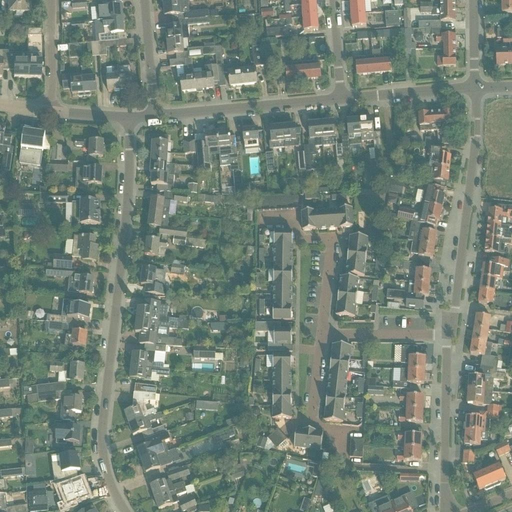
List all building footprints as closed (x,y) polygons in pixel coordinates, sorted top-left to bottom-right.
[(29,13),(28,0),(9,0),(9,13),(29,13)] [(260,0),(261,8),(268,8),(267,0),(269,0),(260,0)] [(430,0),(431,25),(432,25),(433,67),(440,67),(440,68),(447,68),(447,67),(454,67),(454,53),(455,53),(455,43),(454,43),(454,39),(455,39),(455,29),(454,29),(453,15),(452,15),(452,10),(453,10),(453,1),(452,1),(451,0),(430,0)] [(72,10),(87,9),(86,1),(71,2),(72,10)] [(186,1),(164,3),(165,17),(171,16),(172,22),(200,20),(209,18),(208,11),(189,13),(188,1),(186,1)] [(364,1),(350,2),(351,15),(365,14),(371,13),(370,1),(364,2),(364,1)] [(502,15),(511,14),(511,1),(502,2),(502,15)] [(97,22),(103,21),(123,20),(121,6),(112,6),(112,2),(96,3),(96,8),(96,9),(99,9),(100,21),(97,21),(97,22)] [(303,19),(317,18),(316,5),(302,6),(303,19)] [(386,29),(399,28),(399,17),(398,12),(385,13),(386,29)] [(352,28),(362,27),(366,27),(365,14),(351,15),(352,28)] [(416,16),(399,17),(399,28),(417,26),(416,16)] [(304,32),(308,32),(318,31),(317,18),(303,19),(304,32)] [(101,30),(98,35),(98,43),(116,42),(118,42),(118,41),(118,35),(121,34),(124,34),(123,20),(109,21),(103,21),(103,22),(104,28),(104,30),(101,30)] [(167,42),(182,41),(189,40),(188,27),(201,25),(200,20),(172,22),(173,28),(166,29),(167,42)] [(72,31),(85,30),(84,23),(71,24),(72,31)] [(266,39),(281,38),(282,38),(282,29),(266,30),(266,39)] [(497,33),(498,38),(511,36),(510,30),(497,33)] [(511,40),(502,41),(502,62),(506,62),(506,66),(511,66),(511,62),(511,40)] [(182,41),(167,42),(168,55),(176,55),(183,54),(182,41)] [(99,57),(106,57),(106,48),(117,48),(116,42),(98,43),(99,57)] [(69,60),(81,59),(80,45),(68,46),(69,60)] [(254,68),(264,67),(262,47),(252,49),(254,68)] [(204,49),(187,50),(187,54),(188,60),(192,59),(203,58),(203,57),(216,55),(215,48),(204,49)] [(414,49),(356,54),(358,75),(364,75),(364,76),(373,75),(373,74),(378,73),(378,75),(387,74),(387,73),(392,72),(392,73),(401,72),(401,71),(406,71),(406,72),(415,71),(415,68),(419,68),(418,54),(414,55),(414,49)] [(8,54),(7,54),(7,68),(13,68),(13,79),(27,79),(27,54),(8,54)] [(27,54),(27,79),(40,79),(40,55),(27,54)] [(223,67),(222,55),(216,55),(217,67),(218,75),(224,75),(224,74),(229,74),(230,88),(244,87),(242,72),(241,65),(223,67)] [(320,55),(273,59),(275,80),(281,79),(282,83),(288,82),(288,79),(297,78),(297,81),(303,81),(303,78),(312,77),(313,80),(319,79),(319,76),(322,76),(320,55)] [(176,61),(169,62),(170,68),(176,67),(183,67),(184,78),(180,79),(182,93),(195,92),(194,77),(193,71),(192,59),(188,60),(184,60),(176,61)] [(120,94),(128,94),(127,91),(132,91),(131,81),(130,67),(118,68),(120,92),(120,94)] [(202,77),(194,77),(195,92),(196,92),(197,92),(197,93),(198,94),(199,94),(200,94),(201,93),(202,92),(202,91),(205,91),(209,90),(214,90),(214,84),(219,83),(218,75),(217,67),(208,68),(206,68),(206,76),(202,77)] [(108,93),(120,92),(118,68),(112,69),(112,77),(107,77),(108,93)] [(89,79),(89,69),(82,70),(83,76),(83,80),(84,97),(90,97),(91,96),(91,94),(96,94),(95,78),(89,79)] [(244,87),(257,85),(255,70),(255,71),(242,72),(244,87)] [(84,97),(83,80),(83,76),(63,77),(64,90),(72,89),(72,95),(77,95),(77,97),(79,98),(84,97)] [(411,117),(407,117),(408,125),(412,124),(413,136),(460,132),(458,111),(451,112),(451,108),(445,109),(445,113),(436,113),(436,110),(430,110),(430,114),(411,115),(411,117)] [(496,128),(511,127),(511,109),(496,110),(496,128)] [(372,119),(359,120),(361,142),(370,141),(373,140),(374,150),(369,150),(370,161),(375,160),(375,164),(382,164),(383,158),(383,157),(381,132),(380,132),(373,133),(372,129),(372,119)] [(348,136),(341,136),(342,145),(343,159),(350,159),(349,147),(362,146),(361,142),(359,120),(347,121),(348,131),(348,136)] [(333,123),(321,124),(322,139),(323,147),(329,146),(335,146),(337,145),(336,137),(334,137),(334,133),(333,123)] [(309,147),(303,147),(304,152),(306,171),(313,170),(312,156),(312,154),(315,153),(315,148),(317,147),(323,147),(322,139),(321,124),(309,125),(309,135),(310,139),(308,139),(309,147)] [(3,128),(3,126),(0,126),(0,152),(2,155),(4,155),(1,172),(10,173),(13,148),(10,148),(12,135),(5,134),(5,128),(3,128)] [(295,126),(282,127),(284,142),(284,148),(293,148),(299,147),(298,140),(296,140),(296,136),(295,126)] [(271,143),(269,143),(270,150),(276,149),(284,148),(284,142),(282,127),(270,128),(271,138),(271,143)] [(22,141),(19,163),(20,163),(19,165),(40,168),(40,166),(41,166),(42,160),(45,134),(38,133),(34,133),(31,132),(31,131),(25,130),(25,131),(24,131),(22,141)] [(257,130),(243,131),(244,141),(244,143),(245,150),(258,149),(258,143),(258,142),(258,140),(257,130)] [(229,132),(217,133),(218,149),(219,156),(219,157),(220,168),(230,167),(230,173),(233,173),(239,172),(237,155),(236,137),(230,138),(229,132)] [(206,145),(196,146),(199,173),(210,172),(209,157),(219,156),(218,149),(217,133),(209,134),(205,134),(205,144),(206,145)] [(150,136),(149,147),(152,147),(151,154),(167,154),(168,147),(168,137),(150,136)] [(103,158),(103,143),(76,141),(75,147),(83,147),(83,150),(89,150),(89,157),(103,158)] [(66,162),(67,147),(52,146),(52,149),(49,149),(49,159),(51,159),(51,161),(66,162)] [(428,147),(427,156),(429,156),(428,168),(435,168),(449,170),(451,157),(444,156),(445,148),(430,147),(428,147)] [(304,152),(297,153),(299,172),(306,171),(304,152)] [(273,153),(265,154),(267,173),(275,172),(273,153)] [(149,160),(148,164),(167,165),(167,154),(151,154),(151,160),(149,160)] [(343,159),(337,159),(338,178),(345,177),(343,159)] [(67,173),(67,163),(50,163),(50,172),(67,173)] [(148,164),(148,169),(150,169),(150,175),(167,176),(174,177),(175,166),(166,165),(167,165),(148,164)] [(435,168),(434,182),(438,182),(448,183),(449,170),(435,168)] [(101,185),(102,170),(83,169),(82,173),(80,173),(79,190),(88,190),(88,184),(101,185)] [(239,172),(233,173),(235,197),(249,197),(248,187),(242,187),(241,174),(239,172)] [(148,175),(147,179),(151,180),(151,186),(157,186),(157,192),(164,193),(173,193),(174,177),(167,176),(150,175),(148,175)] [(188,185),(187,194),(197,195),(197,186),(188,185)] [(418,192),(415,203),(420,204),(442,209),(445,196),(442,195),(443,189),(426,186),(425,193),(418,192)] [(67,205),(67,195),(46,195),(40,194),(40,204),(47,204),(67,205)] [(175,195),(174,202),(187,204),(188,197),(175,195)] [(198,196),(197,201),(201,201),(201,203),(217,205),(217,198),(198,196)] [(242,199),(242,203),(242,208),(247,208),(247,222),(252,223),(252,206),(251,206),(251,199),(242,199)] [(152,200),(150,213),(169,216),(171,203),(164,202),(164,201),(162,201),(152,200)] [(99,212),(99,204),(81,203),(81,204),(73,204),(73,212),(72,224),(75,224),(79,224),(81,224),(81,225),(99,225),(99,218),(100,212),(99,212)] [(399,210),(398,216),(397,219),(398,219),(411,222),(411,223),(435,227),(436,221),(439,222),(442,209),(420,204),(418,215),(414,214),(414,213),(399,210)] [(18,206),(18,218),(28,218),(29,207),(18,206)] [(488,225),(506,227),(507,219),(511,219),(511,207),(508,207),(508,212),(489,210),(488,225)] [(352,210),(340,211),(341,229),(353,228),(352,210)] [(340,211),(327,212),(328,230),(341,229),(340,211)] [(327,212),(313,213),(315,231),(328,230),(327,212)] [(150,213),(148,227),(160,229),(159,235),(168,237),(174,238),(186,239),(187,231),(167,229),(169,216),(150,213)] [(313,213),(301,214),(303,232),(315,231),(313,213)] [(386,219),(385,230),(393,232),(394,220),(386,219)] [(411,223),(410,230),(415,231),(413,243),(421,244),(435,247),(437,234),(425,232),(426,226),(411,223)] [(488,225),(486,239),(511,241),(511,235),(508,235),(509,227),(506,227),(488,225)] [(273,240),(273,245),(291,245),(291,233),(273,233),(273,240)] [(74,237),(71,258),(74,258),(83,259),(82,262),(96,263),(97,248),(94,248),(95,239),(80,237),(80,238),(76,237),(74,237)] [(350,237),(349,251),(366,253),(368,239),(350,237)] [(174,238),(173,246),(205,250),(206,242),(186,239),(174,238)] [(511,241),(486,239),(485,253),(498,255),(498,254),(504,255),(505,245),(510,246),(511,241)] [(147,240),(145,256),(154,257),(157,257),(164,258),(165,249),(167,249),(168,243),(159,242),(156,241),(147,240)] [(413,243),(411,255),(419,256),(419,257),(422,258),(432,260),(435,247),(421,244),(413,243)] [(273,245),(273,258),(291,258),(291,245),(273,245)] [(247,248),(246,256),(253,258),(254,249),(247,248)] [(349,251),(347,262),(365,264),(366,253),(349,251)] [(401,255),(400,262),(408,263),(409,256),(401,255)] [(54,265),(53,269),(66,270),(71,271),(71,270),(72,261),(66,260),(66,258),(54,257),(54,265)] [(273,258),(273,271),(291,271),(291,258),(273,258)] [(387,260),(386,266),(399,268),(400,263),(400,262),(387,260)] [(483,265),(482,278),(496,280),(502,281),(503,273),(503,268),(508,269),(509,262),(490,260),(489,266),(483,265)] [(347,262),(346,276),(364,278),(365,264),(347,262)] [(399,268),(399,270),(408,272),(409,264),(400,263),(399,268)] [(172,266),(171,274),(183,276),(184,268),(172,266)] [(46,273),(46,277),(66,278),(72,279),(72,277),(74,278),(75,271),(71,270),(71,271),(66,270),(53,269),(46,269),(46,273)] [(143,270),(141,286),(146,286),(145,294),(165,297),(166,288),(164,288),(166,273),(165,273),(155,271),(156,271),(153,271),(143,270)] [(417,270),(415,283),(429,285),(431,271),(421,270),(417,270)] [(273,271),(273,283),(291,283),(291,271),(273,271)] [(81,278),(74,278),(72,277),(72,279),(71,284),(74,284),(73,294),(92,296),(94,280),(81,278)] [(242,277),(232,278),(232,286),(242,285),(242,277)] [(340,278),(339,291),(357,294),(358,280),(340,278)] [(494,293),(496,280),(482,278),(480,291),(494,293)] [(273,283),(273,296),(291,296),(291,283),(273,283)] [(407,298),(406,308),(423,310),(424,299),(423,299),(423,297),(428,298),(429,285),(415,283),(410,283),(408,296),(408,298),(407,298)] [(339,291),(338,303),(356,305),(357,294),(339,291)] [(387,291),(386,300),(404,301),(404,293),(387,291)] [(492,306),(494,293),(480,291),(478,304),(492,306)] [(273,296),(273,309),(291,309),(291,296),(273,296)] [(138,309),(137,321),(166,324),(169,325),(178,325),(178,321),(170,320),(167,319),(168,307),(158,306),(158,304),(156,304),(157,298),(145,298),(145,302),(144,309),(138,309)] [(47,316),(46,323),(67,325),(78,326),(79,321),(89,322),(91,308),(87,307),(85,307),(85,304),(63,301),(61,318),(47,316)] [(338,303),(336,316),(354,318),(356,305),(338,303)] [(273,309),(273,321),(291,321),(291,309),(273,309)] [(488,331),(491,318),(476,316),(474,329),(488,331)] [(137,321),(135,333),(140,334),(139,345),(142,345),(155,347),(163,347),(174,348),(182,348),(182,341),(177,341),(177,340),(168,339),(169,330),(177,331),(178,326),(178,325),(169,325),(166,324),(137,321)] [(44,322),(44,326),(45,326),(44,331),(48,331),(65,333),(63,348),(72,349),(72,347),(85,348),(87,334),(77,332),(66,331),(67,325),(44,322)] [(280,324),(255,324),(255,334),(275,334),(274,345),(268,345),(268,352),(284,353),(284,346),(291,346),(291,330),(280,330),(280,324)] [(220,325),(211,325),(211,330),(211,333),(220,333),(220,325)] [(486,344),(488,331),(474,329),(472,341),(486,344)] [(492,345),(486,344),(472,341),(470,355),(482,356),(480,367),(497,369),(498,367),(499,359),(490,357),(491,352),(492,345)] [(333,346),(331,359),(349,361),(351,348),(333,346)] [(402,347),(401,365),(409,365),(409,371),(424,372),(425,358),(417,358),(417,348),(402,347)] [(194,357),(194,360),(214,361),(214,355),(215,349),(195,349),(194,357)] [(133,355),(131,367),(163,371),(164,366),(153,364),(154,359),(162,360),(162,356),(155,355),(146,354),(146,356),(143,356),(133,355)] [(273,357),(273,369),(291,368),(291,357),(273,357)] [(331,359),(330,371),(348,373),(349,361),(331,359)] [(71,366),(63,365),(51,364),(50,373),(66,374),(66,381),(83,383),(84,366),(71,366)] [(131,367),(130,379),(140,381),(151,382),(152,374),(157,375),(157,377),(168,378),(169,371),(163,371),(131,367)] [(505,382),(506,375),(505,375),(496,374),(497,370),(497,369),(480,367),(479,378),(474,377),(471,376),(471,377),(469,377),(468,391),(492,393),(493,381),(505,382)] [(273,369),(273,382),(291,382),(291,368),(273,369)] [(393,389),(410,390),(410,384),(414,384),(424,385),(424,372),(409,371),(401,370),(393,370),(393,383),(393,389)] [(330,371),(329,384),(346,386),(348,373),(330,371)] [(0,389),(10,389),(9,381),(0,381),(0,389)] [(273,382),(273,395),(291,395),(291,382),(273,382)] [(329,384),(327,397),(345,399),(346,386),(329,384)] [(24,393),(22,393),(22,397),(27,397),(53,394),(52,385),(31,387),(31,388),(32,392),(24,393)] [(133,393),(133,394),(145,394),(151,395),(156,395),(156,388),(134,386),(133,393)] [(368,387),(368,396),(383,396),(383,388),(375,388),(368,387)] [(491,407),(492,393),(468,391),(467,406),(468,406),(468,405),(469,405),(469,406),(472,407),(472,406),(483,407),(483,406),(487,407),(487,413),(498,414),(498,413),(503,413),(503,408),(491,407)] [(53,394),(27,397),(28,404),(38,403),(38,404),(60,401),(59,393),(55,394),(53,394)] [(273,395),(273,406),(291,406),(291,395),(273,395)] [(400,396),(399,402),(407,402),(407,410),(422,410),(423,397),(413,396),(408,396),(408,397),(400,396)] [(327,397),(326,408),(344,410),(345,399),(327,397)] [(81,414),(82,400),(72,399),(63,398),(61,422),(64,422),(71,423),(74,423),(75,413),(81,414)] [(132,411),(125,413),(129,425),(148,418),(154,416),(155,416),(154,411),(147,413),(144,407),(144,404),(133,403),(132,411)] [(197,403),(196,411),(206,412),(207,404),(197,403)] [(273,406),(273,420),(291,420),(291,406),(273,406)] [(326,408),(324,422),(342,424),(344,410),(326,408)] [(0,420),(14,419),(13,410),(0,411),(0,420)] [(398,416),(398,422),(407,423),(412,423),(422,424),(422,410),(407,410),(407,417),(398,416)] [(487,413),(486,413),(472,412),(472,417),(468,417),(468,418),(467,418),(467,417),(466,417),(465,432),(488,434),(490,420),(498,420),(498,414),(487,413)] [(192,415),(185,416),(186,423),(193,422),(192,415)] [(148,418),(129,425),(133,437),(142,434),(147,432),(150,430),(151,428),(150,424),(150,423),(155,421),(154,416),(148,418)] [(232,420),(226,422),(228,429),(234,427),(232,420)] [(71,423),(64,422),(61,422),(61,423),(55,423),(54,436),(56,436),(56,445),(66,446),(66,443),(78,444),(79,430),(70,429),(71,423)] [(163,427),(152,431),(154,437),(165,433),(163,427)] [(398,429),(398,435),(399,435),(398,448),(405,448),(421,449),(421,436),(417,435),(417,430),(398,429)] [(233,430),(227,432),(229,439),(236,436),(233,430)] [(278,430),(267,439),(272,444),(282,435),(278,430)] [(296,430),(294,448),(307,450),(309,432),(296,430)] [(309,432),(307,450),(321,451),(323,433),(309,432)] [(488,434),(465,432),(463,432),(462,440),(465,440),(464,446),(465,446),(466,446),(466,447),(469,447),(480,447),(480,441),(487,442),(488,434)] [(146,447),(138,450),(142,462),(168,453),(166,447),(165,443),(169,442),(166,435),(145,443),(146,447)] [(282,435),(272,444),(277,449),(287,440),(282,435)] [(257,447),(264,449),(267,440),(260,437),(257,447)] [(226,443),(224,447),(226,451),(233,448),(230,442),(226,443)] [(504,455),(510,453),(506,442),(499,445),(504,455)] [(498,458),(504,455),(499,445),(493,448),(498,458)] [(397,456),(397,461),(404,462),(420,463),(421,449),(405,448),(405,456),(397,456)] [(329,451),(327,465),(334,467),(336,452),(329,451)] [(168,453),(142,462),(143,467),(142,468),(144,473),(145,473),(146,474),(155,470),(160,469),(173,464),(169,453),(168,453)] [(61,465),(53,466),(54,474),(55,482),(56,482),(56,483),(68,481),(68,480),(67,473),(77,472),(80,471),(78,455),(70,456),(70,455),(71,455),(71,454),(59,456),(60,456),(61,465)] [(313,469),(311,478),(313,478),(314,478),(316,479),(318,479),(320,479),(322,479),(325,466),(315,463),(313,469)] [(151,488),(149,489),(151,494),(153,493),(154,499),(185,488),(183,483),(173,487),(172,482),(190,476),(186,466),(178,469),(178,468),(168,471),(169,474),(166,475),(169,481),(165,482),(160,484),(150,487),(151,488)] [(493,488),(500,485),(499,483),(505,480),(499,466),(486,472),(493,488)] [(242,469),(230,473),(233,481),(244,477),(242,469)] [(15,470),(0,471),(0,476),(0,480),(16,478),(15,470)] [(486,491),(493,488),(486,472),(482,473),(473,477),(477,487),(476,487),(477,490),(478,490),(479,492),(485,489),(486,491)] [(66,501),(57,505),(59,511),(65,511),(78,507),(76,502),(88,497),(82,482),(75,485),(73,483),(69,485),(60,488),(61,490),(64,496),(66,501)] [(185,488),(154,499),(159,510),(168,507),(173,505),(178,504),(176,497),(187,493),(185,488)] [(372,493),(364,496),(368,505),(369,508),(370,511),(393,511),(391,504),(390,503),(388,497),(376,502),(372,493)] [(3,496),(0,495),(0,511),(1,511),(0,511),(13,511),(13,508),(7,509),(6,500),(3,501),(3,496)] [(391,502),(390,503),(391,504),(393,511),(409,511),(410,511),(418,509),(415,502),(415,503),(412,495),(404,498),(397,502),(392,504),(391,502)] [(193,498),(178,505),(181,511),(184,511),(186,511),(195,507),(197,506),(193,498)] [(304,500),(299,511),(306,511),(310,502),(304,500)]
